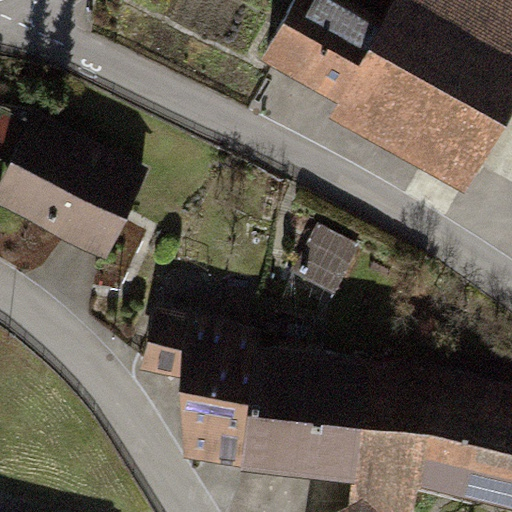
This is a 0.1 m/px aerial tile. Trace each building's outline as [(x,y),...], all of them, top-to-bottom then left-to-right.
[(511,0),(498,0),(482,29),(433,0),(395,0),(383,21),(345,0),(297,0),(272,49),(480,165),(511,107),(511,0)] [(145,174),(49,128),(15,196),(111,242),(145,174)] [(360,247),(324,227),(302,267),(338,286),(360,247)] [(263,336),(164,311),(150,359),(187,365),(190,442),(249,450),(260,349),(263,336)] [(370,365),(260,349),(249,450),(359,463),(354,507),(343,511),(398,511),(415,511),(421,466),(435,368),(373,361),(370,365)] [(511,388),(435,368),(421,466),(511,489),(511,388)]
